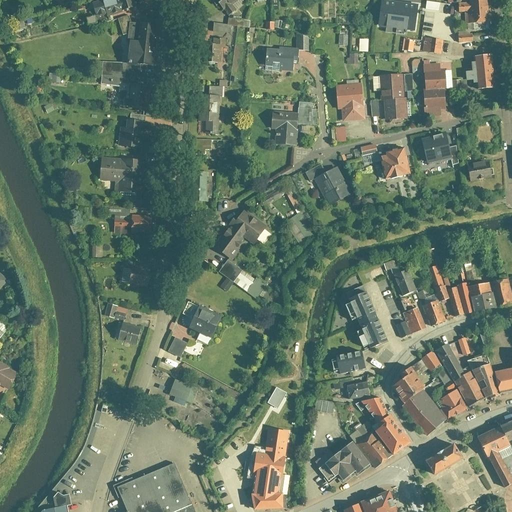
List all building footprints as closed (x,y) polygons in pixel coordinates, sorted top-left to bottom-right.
[(92,0),(96,12),(138,0),(92,0)] [(213,0),(225,11),(234,1),(233,0),(213,0)] [(414,31),(418,5),(383,0),(381,0),(378,26),(414,31)] [(482,22),(481,0),(443,0),(444,9),(451,8),(453,34),(466,33),(466,24),(482,22)] [(423,1),(423,8),(438,9),(439,2),(423,1)] [(142,15),(123,13),(118,54),(154,58),(157,30),(140,28),(142,15)] [(191,55),(214,57),(216,33),(225,33),(226,22),(210,20),(209,31),(193,30),(191,55)] [(259,62),(290,64),(292,44),(306,45),(307,27),(289,26),(288,43),(261,41),(259,62)] [(337,44),(346,44),(347,34),(337,34),(337,44)] [(357,51),(366,51),(366,38),(357,38),(357,51)] [(423,50),(441,53),(443,41),(425,38),(423,50)] [(405,39),(403,50),(411,51),(412,40),(405,39)] [(121,101),(146,105),(150,71),(136,69),(138,56),(118,54),(98,51),(95,82),(123,86),(121,101)] [(347,53),(347,63),(355,63),(356,53),(347,53)] [(494,76),(492,55),(475,57),(476,67),(465,68),(466,77),(476,76),(478,89),(497,87),(496,76),(494,76)] [(426,85),(426,90),(444,89),(446,89),(445,72),(425,73),(425,75),(424,75),(422,77),(422,83),(424,86),(426,85)] [(386,100),(403,99),(401,75),(391,76),(389,74),(384,74),(382,76),(381,76),(382,100),(386,100)] [(360,75),(328,78),(330,102),(337,102),(338,114),(331,114),(332,131),(367,128),(366,112),(377,111),(376,91),(361,93),(360,75)] [(199,127),(211,128),(214,85),(190,83),(189,108),(201,109),(199,127)] [(424,106),(425,106),(425,108),(445,107),(444,89),(426,90),(424,90),(425,96),(423,96),(422,97),(422,105),(424,106)] [(272,104),(268,134),(291,137),(293,119),(301,120),(304,98),(294,96),(292,107),(272,104)] [(403,99),(386,100),(387,120),(391,120),(391,123),(403,122),(402,119),(406,119),(405,99),(403,99)] [(109,137),(138,142),(140,130),(143,131),(146,115),(122,112),(121,118),(112,117),(109,137)] [(452,160),(446,133),(429,137),(430,139),(422,141),(423,146),(418,147),(421,160),(427,159),(428,165),(452,160)] [(195,138),(195,154),(213,154),(213,138),(195,138)] [(378,181),(409,174),(403,150),(415,147),(414,141),(399,145),(400,148),(382,152),(380,145),(360,150),(361,158),(372,155),(378,181)] [(110,184),(138,188),(143,155),(94,148),(90,173),(111,176),(110,184)] [(483,153),(459,158),(464,183),(497,176),(494,157),(484,159),(483,153)] [(180,189),(208,192),(211,161),(183,159),(180,189)] [(328,206),(354,194),(339,163),(323,172),(319,164),(299,174),(304,184),(315,179),(328,206)] [(127,226),(147,228),(149,212),(127,210),(127,202),(101,199),(100,210),(113,211),(111,228),(127,229),(127,226)] [(239,211),(214,250),(232,262),(243,244),(254,251),(268,229),(239,211)] [(296,241),(309,234),(297,213),(284,220),(296,241)] [(96,239),(86,239),(86,250),(96,250),(96,239)] [(505,297),(511,295),(511,251),(496,256),(501,275),(505,297)] [(117,282),(145,285),(146,271),(129,269),(131,254),(120,253),(117,282)] [(415,297),(424,321),(452,311),(438,270),(433,256),(421,260),(432,291),(415,297)] [(255,298),(264,284),(228,260),(220,272),(228,277),(222,286),(230,291),(234,284),(255,298)] [(400,288),(411,285),(402,261),(385,267),(395,295),(402,292),(400,288)] [(445,267),(438,270),(452,311),(470,306),(462,277),(449,282),(445,267)] [(485,272),(462,277),(470,306),(492,300),(486,278),(485,272)] [(486,278),(492,300),(505,297),(501,275),(486,278)] [(370,348),(387,341),(363,286),(346,293),(370,348)] [(104,312),(119,317),(124,300),(109,295),(104,312)] [(407,325),(420,321),(412,299),(399,304),(407,325)] [(199,334),(193,347),(205,352),(220,316),(187,302),(182,315),(189,318),(185,328),(199,334)] [(138,323),(119,317),(114,332),(133,338),(138,323)] [(182,357),(188,344),(172,338),(166,351),(182,357)] [(461,359),(470,356),(465,338),(455,341),(461,359)] [(454,388),(465,407),(481,398),(467,368),(463,370),(446,341),(432,349),(454,388)] [(428,372),(439,365),(429,350),(418,357),(428,372)] [(363,370),(360,351),(333,356),(337,375),(363,370)] [(487,371),(494,392),(511,390),(511,353),(504,356),(508,367),(487,371)] [(0,388),(2,390),(15,366),(0,357),(0,388)] [(467,368),(481,398),(494,392),(487,371),(485,362),(467,368)] [(391,382),(424,433),(445,419),(433,402),(406,363),(398,369),(401,375),(391,382)] [(176,396),(175,400),(188,402),(191,383),(173,380),(170,395),(176,396)] [(350,400),(370,396),(367,381),(347,384),(350,400)] [(265,403),(277,408),(285,392),(272,386),(265,403)] [(454,388),(433,402),(445,419),(465,407),(454,388)] [(377,423),(390,415),(381,398),(361,401),(377,423)] [(313,399),(312,411),(330,412),(331,401),(313,399)] [(408,445),(409,440),(390,415),(377,423),(372,427),(375,430),(392,455),(408,445)] [(511,418),(499,424),(511,447),(511,418)] [(511,447),(499,424),(473,437),(500,487),(511,481),(511,447)] [(252,468),(253,509),(282,508),(284,470),(292,432),(257,429),(252,468)] [(356,445),(371,465),(374,469),(392,455),(375,430),(356,445)] [(371,465),(356,445),(353,443),(319,470),(328,483),(338,475),(343,481),(355,472),(357,475),(371,465)] [(433,474),(461,458),(453,443),(424,460),(433,474)] [(194,511),(173,464),(116,489),(126,511),(194,511)] [(67,511),(66,503),(69,502),(66,490),(50,494),(53,505),(31,510),(31,511),(67,511)] [(397,511),(389,491),(361,503),(364,511),(397,511)] [(344,510),(344,511),(364,511),(361,503),(344,510)]
